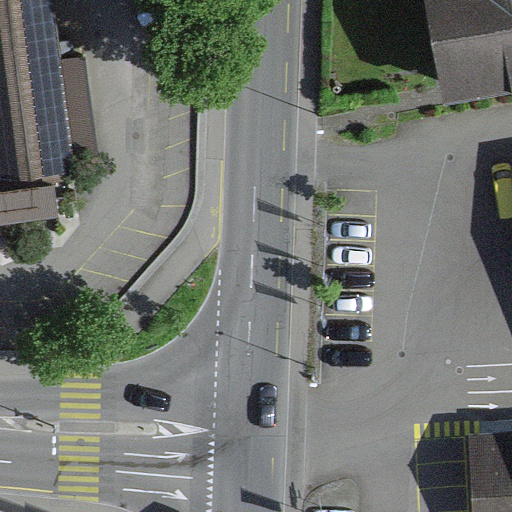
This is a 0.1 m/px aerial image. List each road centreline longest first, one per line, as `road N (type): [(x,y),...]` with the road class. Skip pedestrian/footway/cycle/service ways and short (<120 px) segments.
road 1 (unclassified): [(245,432),(261,0)]
road 2 (unclassified): [(245,432),(0,425)]
